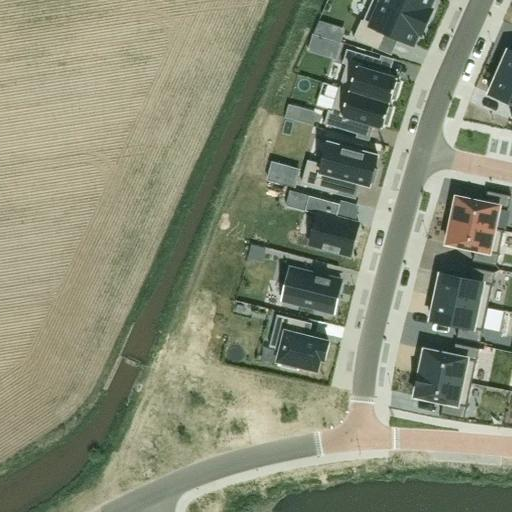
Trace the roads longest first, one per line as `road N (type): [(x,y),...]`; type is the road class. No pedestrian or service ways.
road 1 (residential): [(354,440),(368,329),(417,158)]
road 2 (residential): [(139,500),(263,455),(354,440)]
road 3 (residential): [(417,158),(479,0)]
road 4 (residential): [(354,440),(511,449)]
